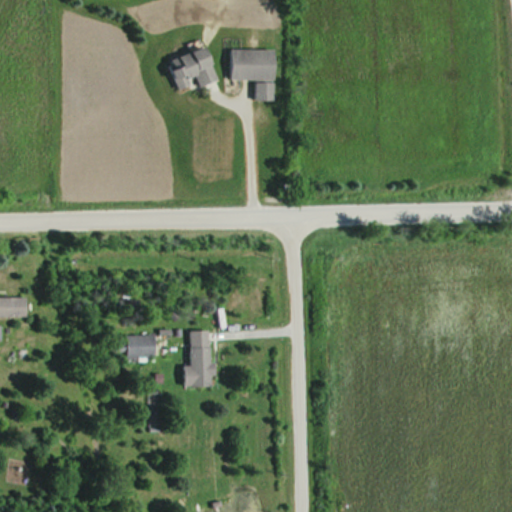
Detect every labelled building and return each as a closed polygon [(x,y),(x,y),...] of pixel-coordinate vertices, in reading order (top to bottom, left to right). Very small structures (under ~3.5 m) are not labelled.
[(166,55),(169,63),(158,67),(166,91),(206,77),(195,44),(166,55)] [(266,49),(220,49),(220,79),(246,79),(245,99),(266,99),(266,49)] [(18,296),(0,296),(0,318),(18,318),(18,296)] [(174,365),(174,386),(203,387),(204,330),(181,330),(181,365),(174,365)] [(119,362),(147,362),(147,335),(119,335),(119,362)]
